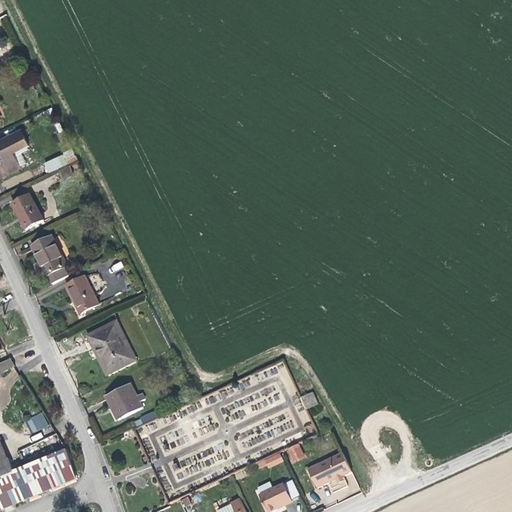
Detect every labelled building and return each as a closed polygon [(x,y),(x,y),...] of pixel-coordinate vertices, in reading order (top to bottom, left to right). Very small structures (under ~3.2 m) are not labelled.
[(22,131),(0,142),(0,178),(21,169),(14,154),(29,147),(22,131)] [(45,164),(48,172),(64,165),(60,157),(45,164)] [(61,173),(64,180),(73,176),(70,169),(61,173)] [(13,205),(27,231),(45,222),(30,195),(13,205)] [(53,284),(69,276),(66,269),(68,268),(53,237),(32,246),(43,268),(38,270),(42,280),(49,277),(53,284)] [(114,272),(123,267),(121,261),(111,266),(114,272)] [(85,277),(67,286),(73,300),(75,299),(82,314),(100,305),(85,277)] [(100,356),(109,374),(131,363),(123,346),(126,345),(116,323),(88,338),(96,354),(100,352),(102,355),(100,356)] [(0,373),(15,367),(10,359),(0,363),(0,373)] [(115,406),(121,420),(143,409),(141,403),(146,401),(143,395),(138,397),(131,385),(107,397),(112,408),(115,406)] [(313,391),(300,396),(305,409),(318,404),(313,391)] [(119,421),(121,420),(115,406),(112,408),(119,421)] [(42,412),(25,420),(31,433),(48,426),(42,412)] [(13,471),(2,444),(0,444),(0,510),(44,492),(77,478),(67,450),(13,471)] [(290,452),(294,461),(302,457),(298,448),(290,452)] [(352,473),(343,453),(308,470),(317,490),(336,481),(342,478),(352,473)] [(272,458),(276,466),(283,463),(279,456),(272,458)] [(270,469),(276,466),(272,458),(266,462),(270,469)] [(259,496),(267,511),(270,511),(292,502),(284,484),(259,496)] [(247,511),(242,500),(216,511),(247,511)]
